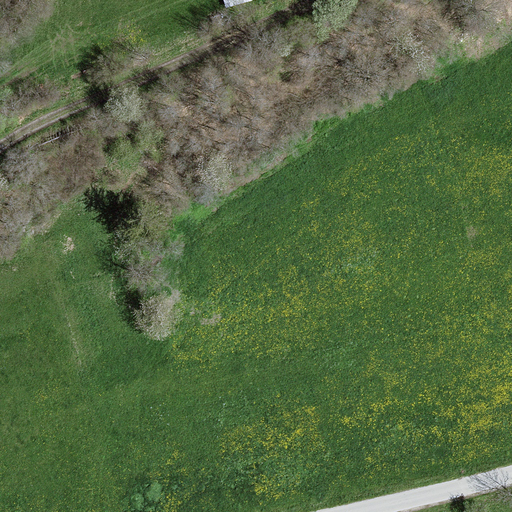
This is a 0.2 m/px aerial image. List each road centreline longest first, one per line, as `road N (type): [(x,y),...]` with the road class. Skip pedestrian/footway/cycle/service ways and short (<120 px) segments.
road 1 (track): [(277,0),(0,133)]
road 2 (tertiary): [(382,511),(511,478)]
